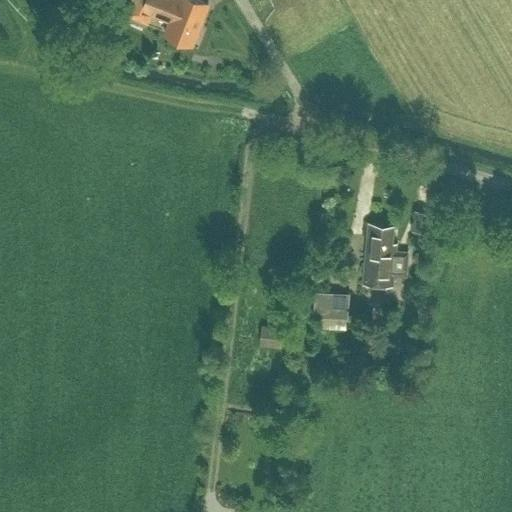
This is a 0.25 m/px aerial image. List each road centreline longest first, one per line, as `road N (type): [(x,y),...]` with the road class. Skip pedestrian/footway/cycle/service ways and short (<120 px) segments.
road 1 (unknown): [(201,503),(234,109)]
road 2 (track): [(29,57),(307,124)]
road 3 (unclassified): [(307,124),(511,182)]
